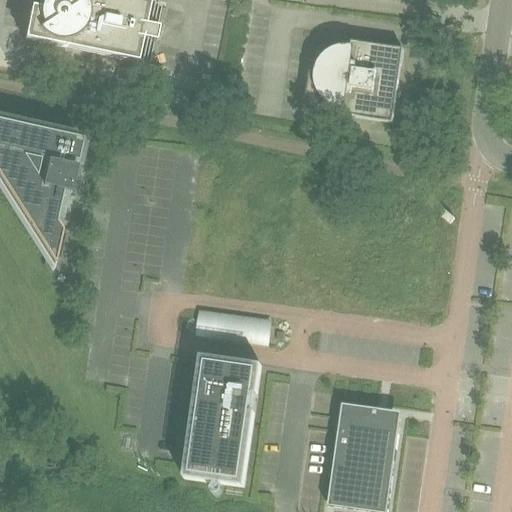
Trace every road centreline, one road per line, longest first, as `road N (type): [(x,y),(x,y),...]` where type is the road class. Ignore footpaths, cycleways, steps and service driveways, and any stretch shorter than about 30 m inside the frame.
road 1 (unknown): [(280,511),(304,318)]
road 2 (unclassified): [(511,161),(485,140),(501,0)]
road 3 (unknown): [(169,301),(188,172)]
